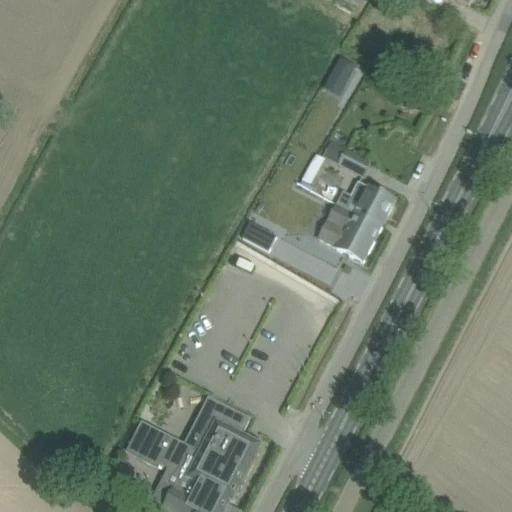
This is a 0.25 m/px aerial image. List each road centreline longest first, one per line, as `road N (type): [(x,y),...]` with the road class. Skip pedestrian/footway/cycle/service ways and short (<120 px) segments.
road 1 (unclassified): [(260,511),(455,130),(507,0)]
road 2 (primary): [(296,511),(511,89)]
road 3 (unclassified): [(341,511),(511,180)]
